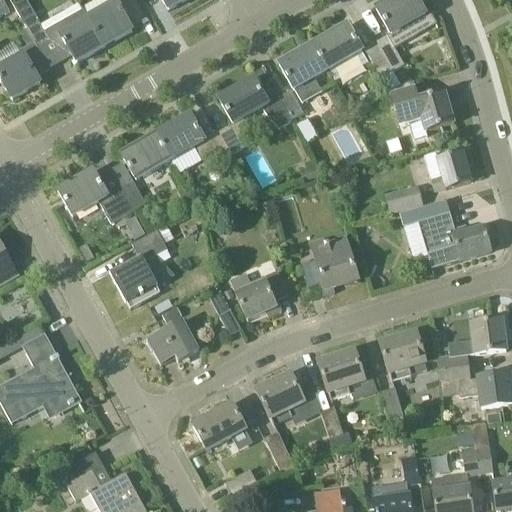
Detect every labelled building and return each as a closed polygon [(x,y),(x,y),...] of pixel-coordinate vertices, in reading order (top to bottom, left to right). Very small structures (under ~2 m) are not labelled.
[(0,1),(0,19),(10,14),(2,0),(0,1)] [(122,17),(123,16),(113,0),(99,0),(81,10),(104,50),(132,34),(122,17)] [(160,0),(168,13),(191,0),(160,0)] [(417,37),(410,25),(425,17),(415,0),(395,0),(397,3),(379,13),(377,11),(376,11),(390,36),(376,44),(393,74),(404,68),(394,50),(417,37)] [(81,10),(81,11),(79,7),(41,28),(37,20),(24,27),(34,45),(35,45),(38,50),(60,38),(66,49),(67,48),(77,66),(104,50),(81,10)] [(313,48),(327,73),(362,53),(347,28),(346,29),(348,31),(329,42),(328,39),(313,48)] [(393,74),(376,44),(364,51),(382,81),(393,74)] [(19,54),(22,59),(0,71),(0,83),(1,86),(2,85),(12,103),(40,87),(36,79),(50,72),(38,51),(38,50),(35,45),(34,45),(19,54)] [(327,73),(313,48),(298,56),(300,59),(282,69),(280,66),(279,67),(293,93),(294,92),(302,106),(322,95),(314,81),(327,73)] [(393,74),(382,81),(389,94),(401,88),(393,74)] [(278,100),(274,94),(264,100),(253,82),(238,90),(240,93),(221,103),(220,101),(219,101),(233,126),(218,135),(231,158),(243,151),(237,141),(251,133),(244,121),(262,111),(279,131),(292,124),(291,123),(278,100)] [(444,95),(418,103),(414,92),(392,99),(402,130),(409,128),(414,142),(427,138),(426,135),(453,127),(444,95)] [(290,93),(278,100),(291,123),(304,116),(290,93)] [(352,116),(357,125),(368,120),(363,110),(352,116)] [(231,158),(218,135),(204,143),(190,118),(189,119),(190,122),(172,132),(170,129),(155,138),(170,163),(194,149),(201,161),(214,154),(220,164),(231,158)] [(170,163),(155,138),(141,146),(142,149),(124,159),(123,156),(121,157),(136,183),(170,163)] [(462,157),(437,164),(435,156),(425,159),(435,194),(445,191),(445,192),(470,185),(462,157)] [(306,185),(321,180),(318,169),(302,174),(306,185)] [(73,185),(58,193),(72,219),(98,204),(111,226),(133,214),(120,191),(107,199),(92,174),(91,174),(93,177),(74,187),(73,185)] [(133,214),(146,206),(133,183),(120,191),(133,214)] [(418,189),(385,198),(390,218),(423,209),(418,189)] [(448,218),(450,218),(450,216),(418,225),(404,229),(414,263),(427,259),(427,258),(456,250),(460,264),(491,255),(483,230),(467,234),(466,231),(453,235),(448,218)] [(144,267),(168,253),(165,247),(157,234),(157,233),(132,247),(140,261),(111,277),(130,313),(160,297),(144,267)] [(358,283),(346,240),(325,245),(324,242),(309,246),(314,263),(301,266),(308,291),(319,287),(322,300),(335,296),(333,290),(358,283)] [(0,247),(0,287),(17,277),(0,247)] [(288,299),(277,274),(250,285),(246,276),(230,283),(247,324),(266,316),(268,320),(282,315),(279,308),(276,309),(274,304),(288,299)] [(222,295),(226,303),(234,300),(230,292),(222,295)] [(153,310),(157,318),(173,309),(168,302),(153,310)] [(168,315),(172,324),(182,319),(177,310),(168,315)] [(241,332),(231,313),(219,320),(230,339),(241,332)] [(182,323),(146,342),(148,345),(147,346),(151,354),(152,354),(160,369),(162,368),(160,364),(173,357),(178,366),(200,355),(182,323)] [(466,358),(474,357),(475,359),(506,354),(506,353),(505,353),(501,326),(502,326),(502,324),(470,328),(470,330),(471,329),(473,344),(447,347),(449,360),(437,361),(439,376),(468,372),(466,358)] [(424,364),(425,364),(416,336),(415,337),(415,338),(381,348),(381,347),(380,347),(389,375),(390,375),(392,383),(427,373),(424,364)] [(66,381),(68,379),(72,377),(71,376),(64,380),(55,364),(60,362),(58,358),(56,359),(45,339),(45,338),(45,337),(27,348),(23,350),(32,368),(34,367),(38,374),(12,387),(11,384),(0,390),(0,406),(11,427),(43,410),(40,406),(52,400),(60,412),(77,403),(83,415),(84,415),(66,381)] [(354,355),(353,355),(353,356),(320,367),(320,366),(318,367),(328,397),(328,396),(331,404),(350,397),(348,388),(363,383),(354,355)] [(442,404),(480,399),(482,412),(493,411),(511,407),(511,406),(508,379),(509,379),(509,378),(469,383),(468,372),(439,376),(442,404)] [(257,394),(270,422),(271,421),(274,429),(292,420),(289,413),(303,406),(290,378),(289,379),(258,394),(257,394)] [(395,391),(381,395),(389,424),(403,419),(395,391)] [(245,432),(231,408),(193,429),(206,453),(245,432)] [(334,410),(319,415),(329,444),(344,439),(334,410)] [(487,418),(488,427),(501,425),(500,416),(487,418)] [(479,478),(493,476),(486,427),(472,429),(473,436),(475,451),(479,478)] [(279,435),(265,441),(282,477),(295,471),(279,435)] [(473,436),(463,438),(465,452),(475,451),(473,436)] [(465,452),(461,453),(465,477),(431,483),(435,511),(471,511),(467,480),(479,478),(475,451),(465,452)] [(144,511),(125,476),(111,484),(101,489),(94,476),(102,472),(94,458),(96,457),(95,456),(60,476),(66,487),(75,504),(90,496),(98,511),(144,511)] [(411,511),(409,499),(408,499),(407,488),(419,486),(417,477),(416,468),(415,460),(402,462),(405,486),(385,489),(387,503),(373,505),(374,511),(411,511)] [(427,466),(416,468),(417,477),(428,475),(427,466)] [(257,485),(250,472),(225,487),(231,499),(257,485)] [(511,511),(511,483),(492,487),(496,511),(511,511)] [(352,511),(353,509),(342,511),(341,506),(339,493),(315,497),(317,511),(352,511)]
